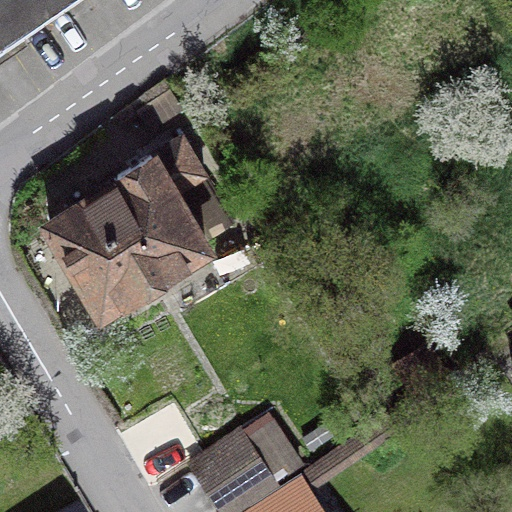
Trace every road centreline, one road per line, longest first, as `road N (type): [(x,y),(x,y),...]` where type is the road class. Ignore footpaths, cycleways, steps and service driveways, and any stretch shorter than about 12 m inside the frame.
road 1 (residential): [(0,157),(211,0)]
road 2 (residential): [(0,296),(121,511)]
